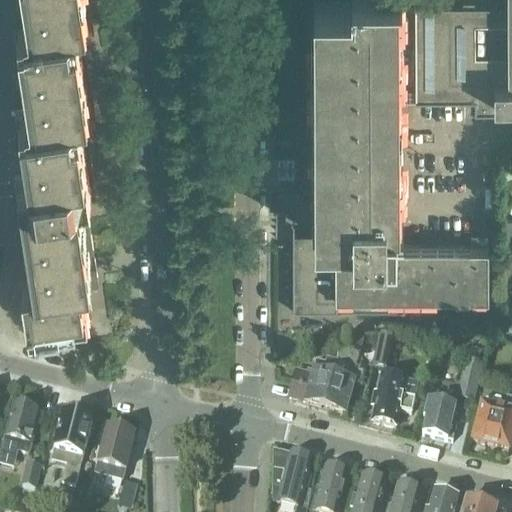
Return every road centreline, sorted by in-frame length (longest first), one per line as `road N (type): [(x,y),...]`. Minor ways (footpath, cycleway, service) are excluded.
road 1 (residential): [(249,423),(248,0)]
road 2 (residential): [(153,0),(163,404)]
road 3 (residential): [(511,491),(249,423)]
road 4 (residential): [(163,404),(0,363)]
road 5 (residential): [(0,299),(11,251),(0,177)]
